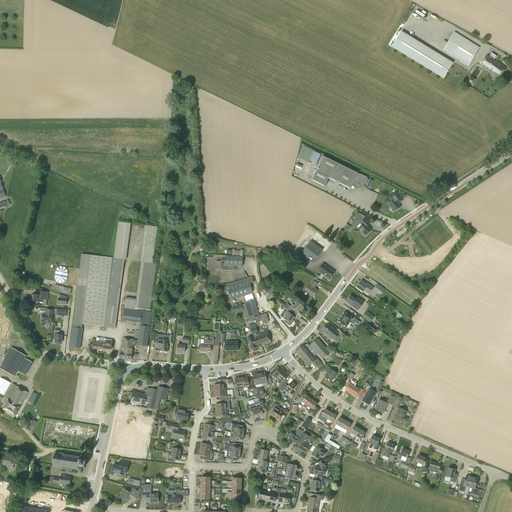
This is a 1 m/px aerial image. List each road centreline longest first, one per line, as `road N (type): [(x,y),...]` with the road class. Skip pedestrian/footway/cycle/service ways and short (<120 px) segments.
road 1 (tertiary): [(281,350),(390,231),(511,153)]
road 2 (unclassified): [(511,480),(348,407),(281,350)]
road 3 (residential): [(296,511),(306,464),(271,438),(254,435),(247,467),(192,466)]
road 4 (unclassified): [(124,374),(40,349),(0,276)]
road 5 (tertiary): [(92,503),(124,374)]
